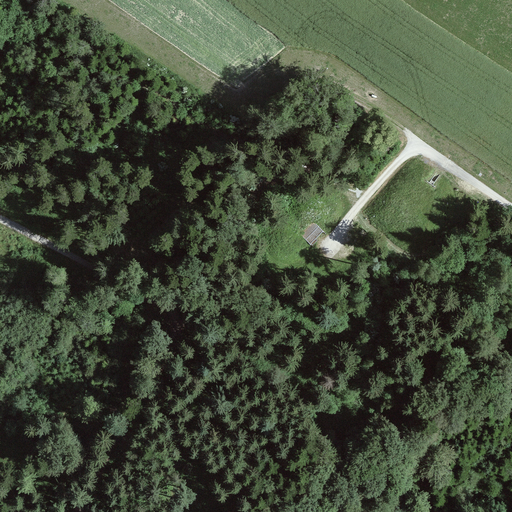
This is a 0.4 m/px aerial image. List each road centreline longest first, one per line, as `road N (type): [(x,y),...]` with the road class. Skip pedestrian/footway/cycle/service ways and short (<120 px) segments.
road 1 (track): [(511,206),(388,119),(309,92),(286,107),(243,224),(187,320)]
road 2 (track): [(63,511),(187,320)]
road 3 (track): [(187,320),(0,220)]
road 4 (track): [(417,143),(322,248)]
